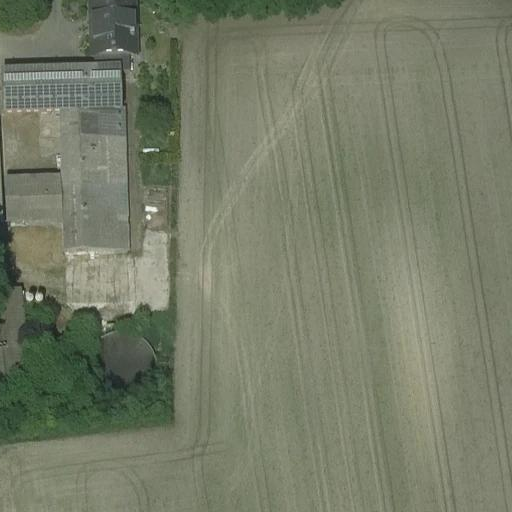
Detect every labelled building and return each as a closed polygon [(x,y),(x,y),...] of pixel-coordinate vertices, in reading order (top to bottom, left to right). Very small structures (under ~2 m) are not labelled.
[(134,2),(91,4),(93,59),(94,59),(95,75),(95,77),(121,76),(130,76),(129,58),(135,58),(134,2)] [(95,75),(2,78),(3,116),(62,113),(66,257),(127,255),(123,142),(124,142),(123,111),(122,111),(121,76),(95,77),(95,75)] [(60,181),(5,183),(7,228),(62,227),(60,181)] [(19,295),(0,297),(0,384),(30,380),(19,295)] [(78,349),(79,341),(78,332),(73,325),(66,321),(57,319),(49,321),(42,326),(38,333),(36,341),(38,350),(43,357),(50,361),(58,363),(67,361),(73,356),(78,349)]
